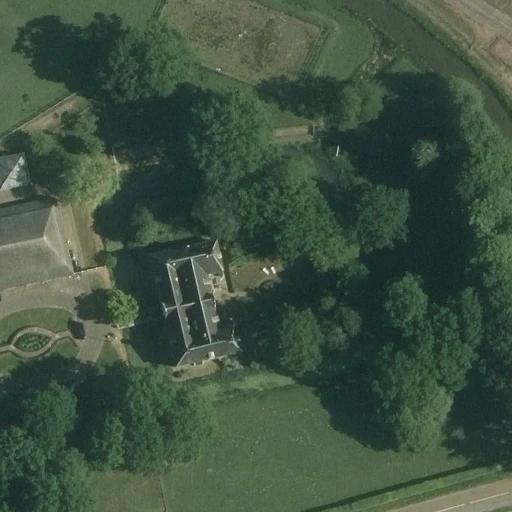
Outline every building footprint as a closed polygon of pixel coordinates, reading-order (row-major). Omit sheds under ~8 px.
[(126,163),(142,162),(142,149),(125,150),(126,163)] [(24,165),(3,169),(8,193),(29,188),(24,165)] [(58,185),(38,190),(40,200),(60,195),(58,185)] [(0,292),(73,276),(55,199),(0,211),(0,292)] [(223,272),(216,242),(150,258),(176,368),(241,353),(234,324),(218,328),(206,276),(223,272)]
